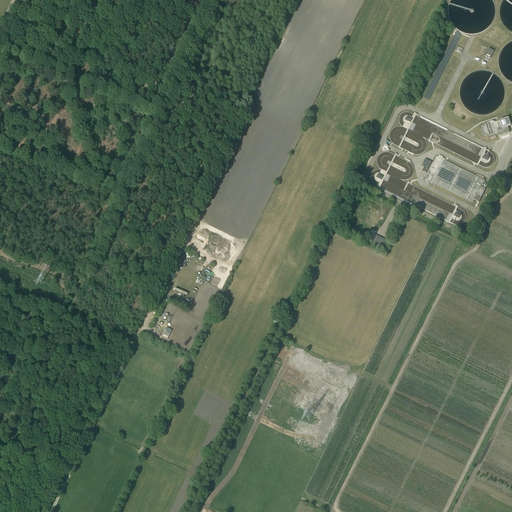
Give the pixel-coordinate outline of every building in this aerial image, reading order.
[(490,59),(494,51),(489,48),(485,56),(490,59)] [(510,126),(508,118),(498,122),(494,123),(492,121),(483,124),(481,129),(483,135),(487,137),(497,134),(498,137),(509,133),(507,127),(510,126)] [(442,159),(443,157),(439,155),(438,157),(436,157),(425,179),(427,180),(426,182),(429,184),(431,182),(473,203),(474,200),(479,203),(487,185),(483,183),(484,180),(442,159)] [(426,173),(431,163),(425,160),(421,166),(424,168),(422,171),(426,173)] [(382,248),(386,241),(375,235),(371,243),(382,248)]
